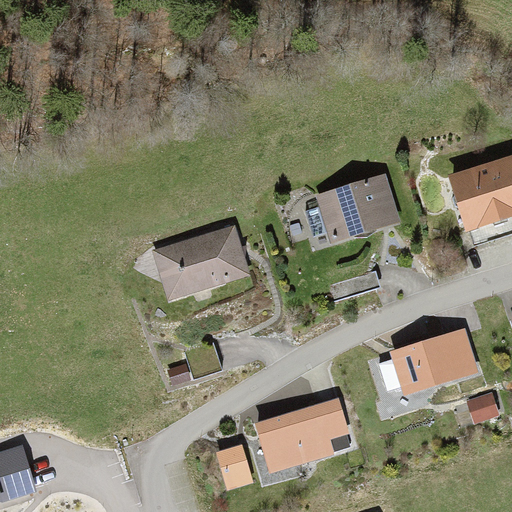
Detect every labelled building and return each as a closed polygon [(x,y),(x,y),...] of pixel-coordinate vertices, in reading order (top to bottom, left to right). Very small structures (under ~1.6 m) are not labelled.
[(511,161),(449,180),(466,236),(511,222),(511,161)] [(386,176),(314,197),(330,249),(402,228),(386,176)] [(237,230),(151,255),(166,306),(252,280),(237,230)] [(470,332),(391,355),(404,399),(483,375),(470,332)] [(343,401),(254,428),(270,479),(337,459),(333,444),(354,438),(343,401)] [(0,494),(23,487),(26,494),(49,487),(35,446),(14,453),(12,445),(0,449),(0,494)]
